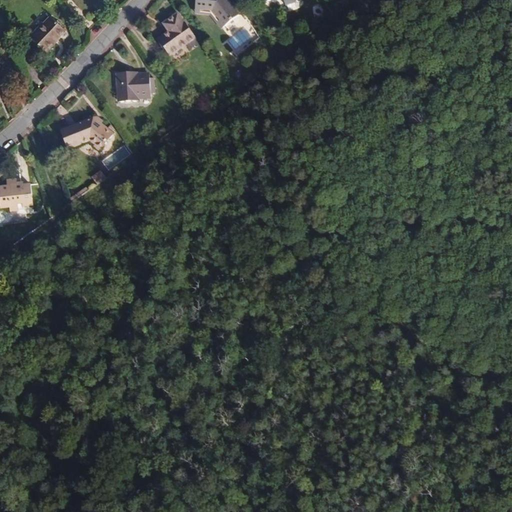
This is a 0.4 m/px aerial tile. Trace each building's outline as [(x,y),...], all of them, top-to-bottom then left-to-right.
[(226,0),(196,0),(196,1),(195,11),(212,12),(224,27),(239,15),(226,0)] [(210,15),(222,29),(224,27),(212,12),(195,11),(195,14),(210,15)] [(195,38),(178,14),(174,16),(168,20),(174,28),(169,32),(158,40),(170,56),(187,44),(195,38)] [(30,37),(45,51),(59,37),(61,34),(65,31),(51,16),(30,37)] [(169,32),(174,28),(168,20),(163,24),(169,32)] [(60,39),(59,37),(45,51),(47,52),(60,39)] [(198,43),(195,38),(187,44),(190,49),(198,43)] [(119,102),(140,101),(141,98),(151,98),(151,92),(155,92),(154,79),(150,79),(150,75),(136,76),(136,77),(130,77),(130,73),(123,74),(118,74),(119,102)] [(97,116),(94,119),(101,125),(103,122),(97,116)] [(70,149),(90,140),(95,145),(94,147),(99,151),(113,134),(101,125),(94,119),(77,126),(63,131),(70,149)] [(102,170),(92,177),(98,185),(108,178),(102,170)] [(0,187),(0,204),(0,209),(10,208),(10,212),(25,211),(25,207),(34,206),(31,185),(24,186),(23,183),(17,183),(8,185),(8,186),(2,187),(0,187)]
